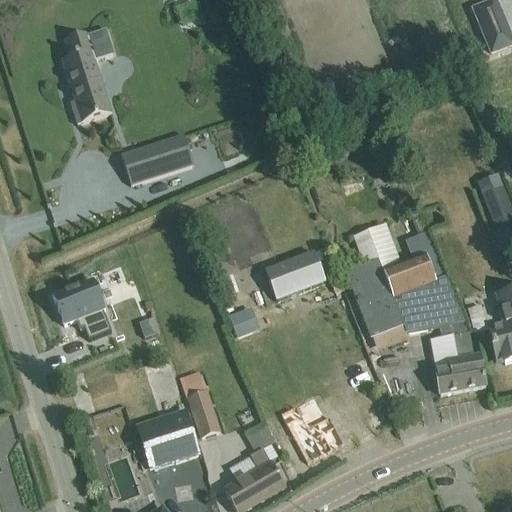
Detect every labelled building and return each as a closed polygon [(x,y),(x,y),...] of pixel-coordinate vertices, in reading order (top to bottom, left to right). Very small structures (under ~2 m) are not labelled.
[(496,3),(473,13),(483,36),(491,57),(511,48),(511,43),(508,33),(502,18),(496,3)] [(70,62),(61,65),(74,105),(70,106),(77,128),(78,128),(111,117),(94,65),(115,59),(114,58),(106,32),(87,39),(65,46),(70,62)] [(337,97),(307,110),(312,121),(342,109),(337,97)] [(121,159),(126,175),(130,190),(131,189),(169,177),(193,169),(184,139),(182,139),(155,148),(123,158),(122,159),(121,159)] [(511,224),(511,214),(502,190),(498,178),(478,186),(496,231),(511,224)] [(511,227),(503,230),(508,247),(511,245),(511,227)] [(358,243),(367,269),(348,276),(348,275),(348,276),(357,298),(355,299),(359,309),(360,308),(372,338),(402,326),(406,336),(439,330),(443,342),(437,343),(443,375),(435,376),(440,399),(485,391),(479,359),(472,360),(468,337),(428,235),(405,244),(413,264),(396,270),(382,234),(358,243)] [(266,277),(277,305),(325,286),(315,259),(266,277)] [(105,313),(93,284),(52,300),(64,329),(76,325),(80,333),(84,332),(88,344),(111,335),(103,314),(105,313)] [(343,295),(339,286),(331,289),(335,298),(343,295)] [(506,329),(488,333),(491,346),(490,346),(491,352),(492,352),(495,364),(501,363),(502,367),(511,364),(511,295),(499,299),(506,329)] [(488,305),(474,307),(477,334),(491,332),(488,305)] [(139,327),(144,341),(159,335),(153,322),(139,327)] [(255,323),(234,332),(238,341),(259,332),(255,323)] [(220,438),(200,375),(178,382),(198,445),(220,438)] [(342,447),(327,419),(306,431),(294,409),(278,418),(305,468),(342,447)] [(199,459),(185,416),(164,423),(136,432),(142,452),(149,474),(190,462),(196,460),(199,459)] [(258,476),(225,495),(235,511),(247,511),(283,491),(270,469),(261,453),(255,457),(249,461),(258,476)]
